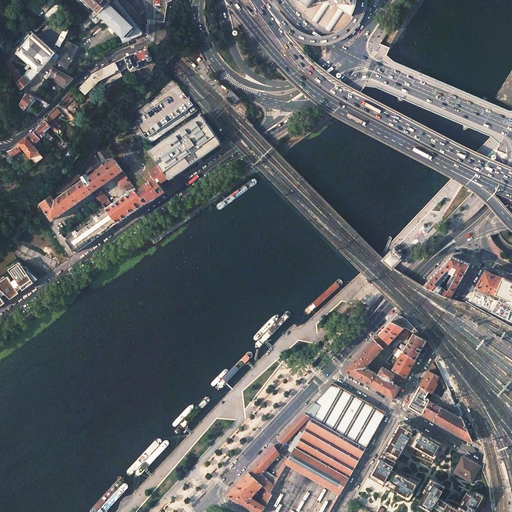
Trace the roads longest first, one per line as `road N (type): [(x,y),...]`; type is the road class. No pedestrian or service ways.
road 1 (tertiary): [(259,136),(0,321)]
road 2 (trunk): [(502,177),(328,85),(256,0)]
road 3 (trunk): [(230,0),(303,82),(437,158)]
road 4 (unclassified): [(0,146),(88,68),(147,41),(151,29)]
road 5 (tertiary): [(327,370),(205,498)]
road 6 (unclassified): [(482,257),(396,409)]
road 7 (tertiary): [(511,163),(403,276)]
road 8 (primary): [(507,127),(374,70)]
road 9 (trunk): [(362,0),(350,28),(321,40),(290,30),(262,0)]
road 10 (unclassified): [(511,473),(396,409)]
road 11 (tertiary): [(354,338),(447,248)]
